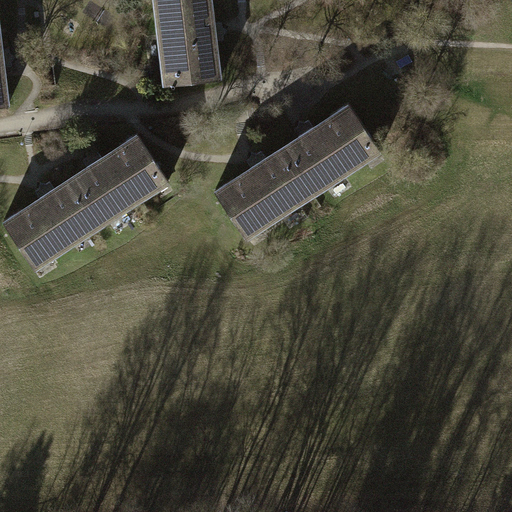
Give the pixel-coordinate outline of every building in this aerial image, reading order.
[(211,6),(210,0),(152,0),(154,11),(159,10),(165,65),(160,65),(162,84),(220,77),(217,56),(213,57),(211,40),(222,39),(222,35),(225,30),(221,27),(220,22),(209,23),(207,7),(211,6)] [(0,104),(7,104),(5,83),(1,83),(0,74),(0,66),(10,66),(10,62),(13,56),(9,53),(8,48),(0,49),(0,104)] [(282,149),(309,189),(323,180),(326,185),(341,175),(337,169),(359,154),(362,159),(378,149),(346,101),(329,113),(331,116),(312,128),(306,119),(302,121),(297,121),(296,125),(292,128),(298,138),(282,149)] [(72,180),(99,220),(113,211),(116,216),(131,206),(127,200),(149,186),(152,190),(168,180),(136,132),(118,144),(120,147),(102,159),(95,150),(92,153),(87,152),(86,157),(82,159),(88,169),(72,180)] [(231,212),(247,237),(263,226),(260,221),(279,208),(283,213),(298,203),(294,199),(309,189),(282,149),(265,160),(259,151),(255,154),(250,152),(248,158),(245,160),(252,169),(233,182),(231,178),(215,188),(231,212)] [(20,243),(37,268),(52,257),(49,253),(69,239),(72,244),(87,235),(84,230),(99,220),(72,180),(55,191),(49,182),(45,185),(40,183),(38,189),(35,191),(41,200),(23,213),(20,209),(5,220),(20,243)]
